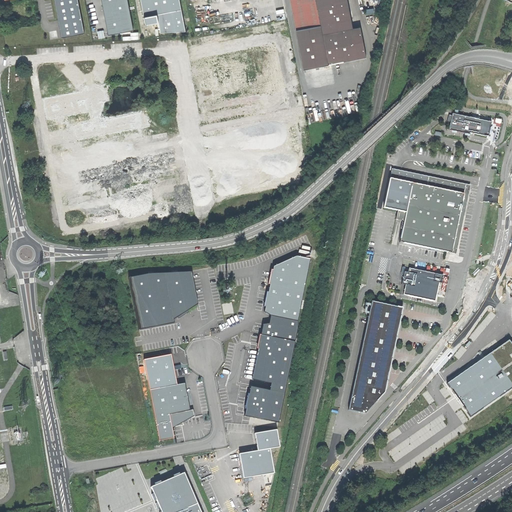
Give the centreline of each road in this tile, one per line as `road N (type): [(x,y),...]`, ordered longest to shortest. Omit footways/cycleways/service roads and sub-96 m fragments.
road 1 (secondary): [(39,254),(242,236),(291,210),(453,63),(478,56),(511,71)]
road 2 (secondary): [(321,511),(352,458),(487,289)]
road 3 (secondary): [(68,511),(37,355),(32,267)]
road 4 (secondary): [(18,270),(61,511)]
road 5 (secondary): [(30,241),(0,102)]
road 6 (secondary): [(511,154),(487,289)]
